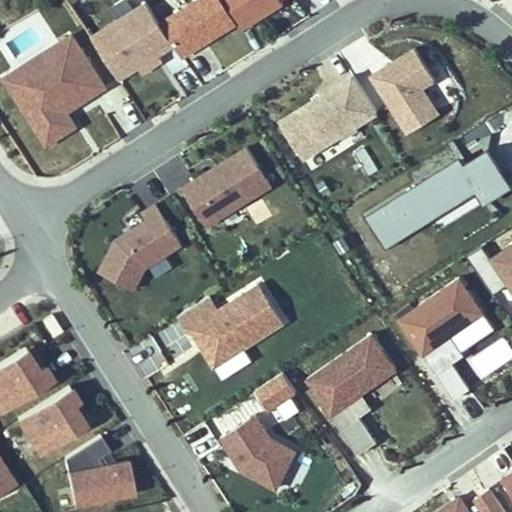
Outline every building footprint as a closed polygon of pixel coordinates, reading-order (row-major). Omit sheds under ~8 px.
[(224,0),(242,28),(285,1),(284,0),(224,0)] [(177,48),(151,6),(95,41),(122,84),(177,48)] [(0,48),(5,59),(44,42),(32,14),(0,28),(0,48)] [(75,38),(7,81),(48,146),(77,127),(68,113),(108,88),(75,38)] [(445,117),(428,92),(442,83),(422,52),(378,79),(414,137),(445,117)] [(371,141),(364,129),(382,117),(359,80),(285,126),(317,175),(371,141)] [(206,225),(222,216),(230,229),(247,218),(239,205),(272,185),(249,146),(183,187),(206,225)] [(511,187),(511,185),(489,148),(466,162),(461,154),(365,214),(389,253),(479,197),(484,205),(511,187)] [(372,152),(352,161),(358,173),(378,163),(372,152)] [(146,265),(149,263),(156,275),(173,265),(166,253),(183,243),(158,202),(143,211),(147,218),(116,236),(99,268),(134,287),(146,265)] [(511,244),(493,257),(511,285),(511,244)] [(486,314),(461,277),(400,317),(425,354),(486,314)] [(258,285),(216,310),(208,296),(175,317),(185,333),(189,330),(219,379),(249,361),(241,348),(281,324),(258,285)] [(42,319),(52,335),(63,328),(53,312),(42,319)] [(371,332),(305,377),(330,413),(360,392),(396,368),(371,332)] [(481,372),(511,359),(511,347),(507,336),(472,351),(481,372)] [(29,340),(0,359),(0,407),(51,374),(29,340)] [(284,365),(255,385),(271,407),(299,388),(284,365)] [(15,415),(37,449),(88,417),(66,382),(15,415)] [(360,392),(330,413),(336,423),(355,410),(358,415),(370,407),(360,392)] [(358,415),(355,410),(336,423),(356,452),(375,440),(358,415)] [(299,454),(275,441),(260,418),(225,440),(247,474),(280,491),(299,454)] [(0,488),(16,478),(0,452),(0,488)] [(68,467),(75,502),(137,489),(129,454),(68,467)] [(511,473),(503,480),(511,492),(511,473)] [(483,511),(503,511),(509,507),(488,483),(471,498),(483,511)] [(478,511),(468,495),(439,511),(478,511)]
